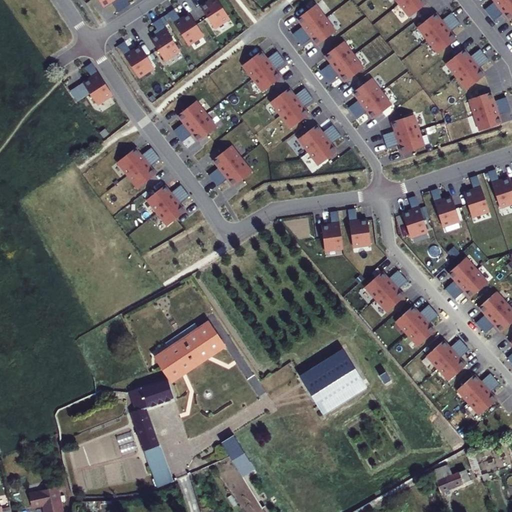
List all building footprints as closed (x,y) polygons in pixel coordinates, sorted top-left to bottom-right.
[(99,0),(107,11),(115,6),(122,17),(135,10),(128,0),(99,0)] [(209,0),(213,6),(205,12),(218,31),(233,21),(218,0),(209,0)] [(396,0),(414,21),(431,7),(425,0),(396,0)] [(511,0),(494,0),(498,5),(488,13),(497,25),(507,17),(511,22),(511,0)] [(319,9),(301,23),(307,31),(296,39),(306,50),(316,42),(322,50),(340,36),(319,9)] [(207,38),(194,19),(185,25),(178,14),(171,19),(192,49),(207,38)] [(442,58),(460,44),(454,36),(464,28),(455,17),(445,25),(439,17),(421,31),(442,58)] [(165,39),(156,45),(169,64),(184,54),(164,23),(157,28),(165,39)] [(347,46),(329,60),(335,67),(324,76),(334,87),(344,79),(350,86),(367,72),(347,46)] [(158,71),(145,52),(136,58),(129,47),(122,51),(143,81),(158,71)] [(470,94),(488,80),(483,73),(493,64),(484,53),(473,61),(468,54),(450,68),(470,94)] [(267,96),(285,82),(279,75),(289,66),(280,55),(270,63),(264,56),(246,70),(267,96)] [(97,83),(88,89),(101,108),(116,98),(96,68),(89,72),(97,83)] [(375,83),(357,97),(363,104),(352,113),(362,124),(372,116),(378,123),(395,109),(375,83)] [(295,132),(313,118),(307,111),(318,103),(308,91),(298,100),(292,92),(275,106),(295,132)] [(484,135),(505,128),(502,119),(511,116),(511,106),(510,101),(498,106),(495,97),(473,103),(484,135)] [(201,106),(183,120),(189,128),(178,136),(187,147),(198,139),(204,146),(221,132),(201,106)] [(418,119),(396,126),(399,135),(386,139),(391,153),(403,149),(406,158),(428,151),(418,119)] [(324,170),(341,156),(336,148),(346,140),(337,129),(327,137),(321,130),(303,144),(324,170)] [(235,151),(218,165),(223,172),(213,181),(222,192),(232,184),(238,191),(256,177),(235,151)] [(142,194),(160,180),(154,172),(165,164),(156,153),(145,161),(139,154),(122,167),(142,194)] [(511,207),(511,182),(505,185),(501,173),(493,175),(505,210),(511,207)] [(478,194),(468,198),(475,219),(493,214),(481,179),(473,182),(478,194)] [(172,231),(190,217),(184,209),(194,201),(185,190),(175,198),(169,191),(151,205),(172,231)] [(461,224),(453,202),(443,206),(439,193),(431,196),(443,230),(461,224)] [(417,214),(407,218),(414,240),(432,234),(420,199),(412,202),(417,214)] [(375,247),(372,225),(361,226),(360,213),(352,214),(357,250),(375,247)] [(336,229),(326,231),(329,254),(347,251),(342,215),(334,216),(336,229)] [(469,295),(475,301),(492,286),(469,262),(453,277),(459,284),(449,292),(459,303),(469,295)] [(392,316),(409,301),(402,294),(412,285),(402,274),(393,283),(386,276),(369,291),(392,316)] [(500,329),(506,336),(511,330),(511,308),(501,296),(484,311),(490,318),(480,326),(490,337),(500,329)] [(423,350),(439,335),(433,328),(443,319),(433,308),(423,317),(417,310),(400,325),(423,350)] [(186,348),(197,361),(226,342),(211,318),(182,336),(189,346),(186,348)] [(182,336),(156,353),(171,377),(197,361),(186,348),(189,346),(182,336)] [(453,385),(470,370),(464,363),(474,354),(464,343),(454,352),(448,345),(431,360),(453,385)] [(346,347),(303,374),(326,411),(369,383),(346,347)] [(390,369),(382,373),(389,383),(396,379),(390,369)] [(133,411),(134,414),(150,456),(164,451),(147,406),(176,393),(167,375),(130,391),(138,409),(133,411)] [(484,419),(501,404),(495,397),(505,388),(495,377),(485,386),(479,379),(462,394),(484,419)] [(232,435),(223,441),(231,452),(244,472),(253,466),(232,435)] [(174,478),(164,451),(150,456),(161,486),(174,478)] [(481,476),(473,452),(465,456),(472,479),(481,476)] [(443,468),(432,473),(441,493),(466,482),(462,472),(447,478),(443,468)] [(64,491),(61,480),(33,488),(37,502),(51,499),(54,511),(69,511),(65,497),(70,496),(69,490),(64,491)] [(17,511),(15,503),(15,502),(0,504),(0,511),(17,511)] [(20,502),(15,503),(17,511),(25,511),(24,509),(22,509),(20,502)]
